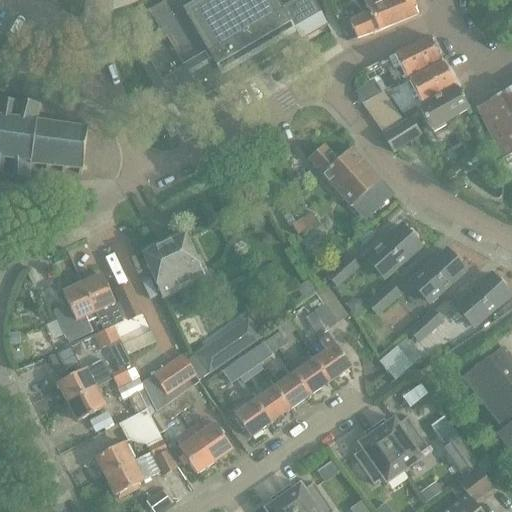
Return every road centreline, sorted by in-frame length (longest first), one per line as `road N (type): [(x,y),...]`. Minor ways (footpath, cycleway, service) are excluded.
road 1 (residential): [(511,239),(383,160),(326,79)]
road 2 (residential): [(149,179),(326,79)]
road 3 (residential): [(0,287),(7,261),(149,179)]
road 4 (residential): [(195,511),(329,417),(352,411)]
road 5 (residential): [(149,179),(95,33)]
road 6 (residential): [(326,79),(441,15)]
road 7 (residential): [(51,480),(0,361)]
